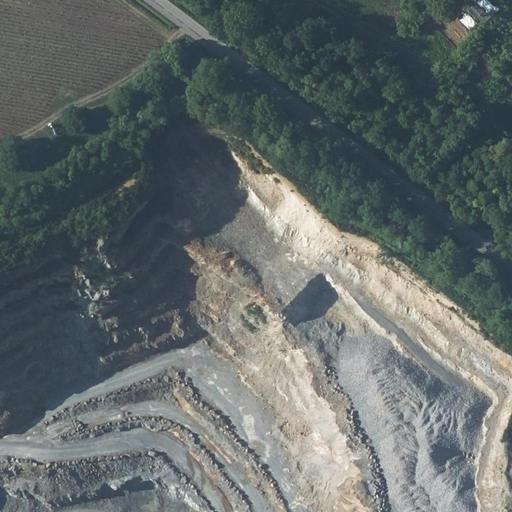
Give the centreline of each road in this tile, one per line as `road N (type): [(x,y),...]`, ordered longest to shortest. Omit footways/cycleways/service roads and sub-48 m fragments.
road 1 (tertiary): [(153,0),(511,268)]
road 2 (track): [(0,146),(43,131),(192,28)]
